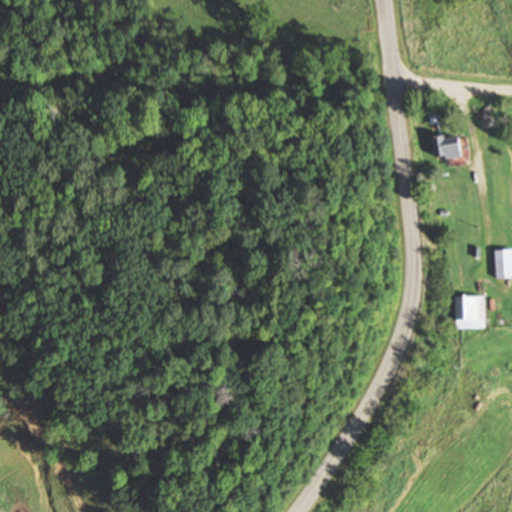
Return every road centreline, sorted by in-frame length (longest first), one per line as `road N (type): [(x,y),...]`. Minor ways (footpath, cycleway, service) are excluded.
road 1 (secondary): [(293,511),(365,402),(406,299),(409,256),(379,0)]
road 2 (track): [(0,394),(26,419),(82,511)]
road 3 (residential): [(391,85),(511,89)]
